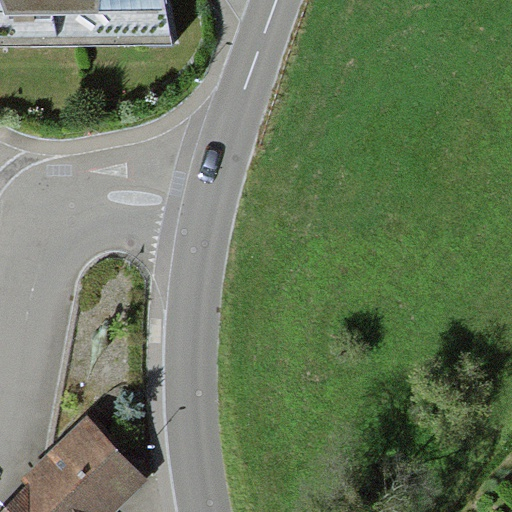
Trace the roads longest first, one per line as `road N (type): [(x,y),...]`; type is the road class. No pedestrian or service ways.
road 1 (residential): [(208,511),(194,442),(189,340),(206,208)]
road 2 (residential): [(0,470),(35,288),(60,214)]
road 3 (residential): [(206,208),(226,125),(273,0)]
road 4 (residential): [(60,214),(120,193),(206,208)]
